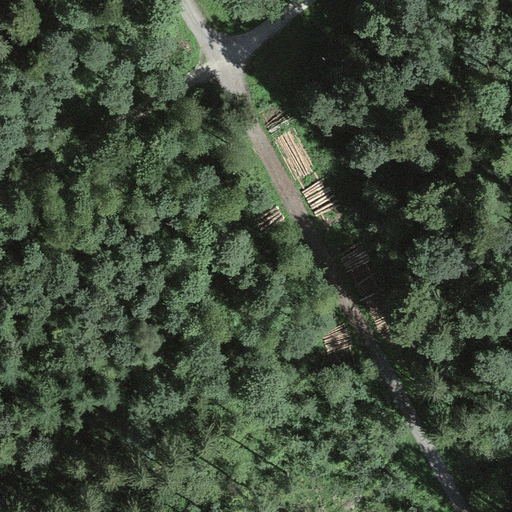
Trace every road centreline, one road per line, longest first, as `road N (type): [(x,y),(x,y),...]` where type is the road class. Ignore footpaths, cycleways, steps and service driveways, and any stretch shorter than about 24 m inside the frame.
road 1 (track): [(469,511),(197,0)]
road 2 (track): [(0,187),(296,0)]
